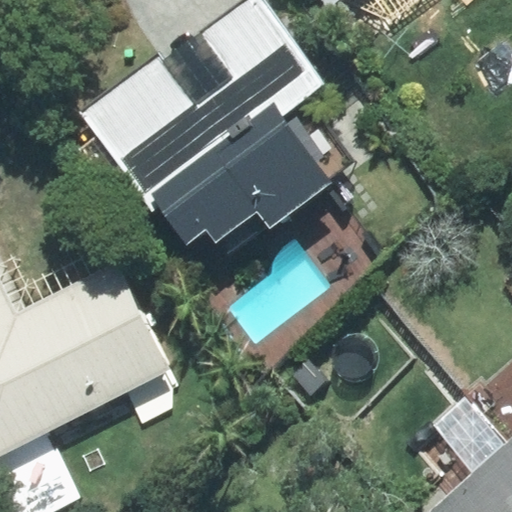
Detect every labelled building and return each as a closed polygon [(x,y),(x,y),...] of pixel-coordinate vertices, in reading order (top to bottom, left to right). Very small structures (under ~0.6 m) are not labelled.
[(176,58),(97,117),(175,221),(193,209),(228,256),(248,240),(258,252),(299,220),(311,236),(370,193),(317,123),(354,95),(281,0),(270,0),(181,65),(176,58)] [(337,0),(346,11),(359,0),(337,0)] [(137,260),(29,314),(0,255),(0,463),(191,367),(137,260)] [(511,511),(511,453),(447,511),(511,511)] [(0,511),(59,511),(86,499),(66,459),(0,490),(0,511)]
